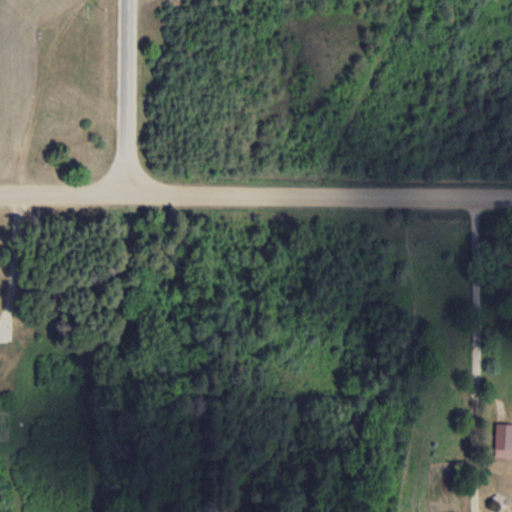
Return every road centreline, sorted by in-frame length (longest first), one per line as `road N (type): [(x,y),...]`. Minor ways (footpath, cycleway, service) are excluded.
road 1 (residential): [(511,203),(0,195)]
road 2 (residential): [(483,204),(489,485),(480,511)]
road 3 (residential): [(135,197),(135,0)]
